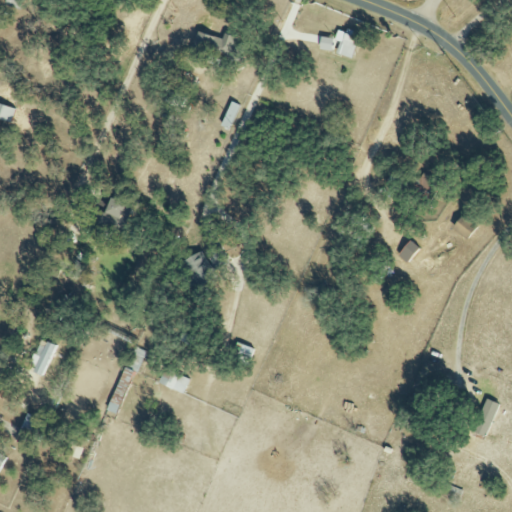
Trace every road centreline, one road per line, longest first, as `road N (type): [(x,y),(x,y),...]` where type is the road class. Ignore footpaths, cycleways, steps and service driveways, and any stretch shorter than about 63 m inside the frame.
road 1 (residential): [(205,511),(420,27)]
road 2 (tertiary): [(511,121),(455,48),(356,0)]
